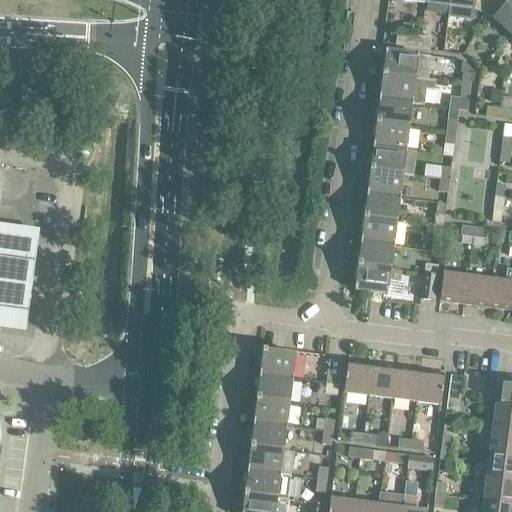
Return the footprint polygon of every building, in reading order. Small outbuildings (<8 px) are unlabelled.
[(449,0),(449,7),(474,11),(483,15),(490,0),(449,0)] [(493,20),(511,36),(511,35),(511,0),(508,3),(504,0),(490,0),(483,15),(493,20)] [(396,47),(419,50),(421,38),(397,34),(396,47)] [(432,39),(421,38),(419,50),(430,52),(432,39)] [(386,52),(383,77),(436,83),(428,82),(431,58),(386,52)] [(463,75),(462,87),(471,88),(472,76),(463,75)] [(434,92),(436,83),(383,77),(379,100),(424,106),(426,91),(434,92)] [(469,100),(471,88),(462,87),(460,99),(469,100)] [(501,92),(491,91),(490,104),(499,105),(501,92)] [(424,107),(424,106),(379,100),(376,124),(409,129),(412,105),(424,107)] [(486,117),(498,119),(499,110),(487,108),(486,117)] [(511,112),(499,110),(498,119),(510,121),(511,112)] [(448,121),(446,134),(455,135),(457,122),(448,121)] [(376,124),(373,148),(406,152),(409,129),(376,124)] [(511,126),(504,126),(501,151),(510,152),(511,139),(511,126)] [(454,147),(455,135),(446,134),(445,146),(454,147)] [(403,176),(406,152),(373,148),(370,172),(403,176)] [(509,164),(510,152),(501,151),(500,163),(509,164)] [(441,168),(440,181),(449,182),(451,170),(441,168)] [(370,172),(367,196),(400,200),(403,176),(370,172)] [(448,194),(449,182),(440,181),(439,193),(448,194)] [(497,186),(495,199),(504,200),(506,187),(497,186)] [(367,196),(364,219),(397,224),(400,200),(367,196)] [(503,212),(504,200),(495,199),(494,211),(503,212)] [(436,216),(434,228),(443,230),(445,217),(436,216)] [(394,248),(397,224),(364,219),(361,243),(394,248)] [(461,237),(474,238),(475,229),(462,227),(461,237)] [(442,242),(443,230),(434,228),(434,230),(434,232),(432,241),(442,242)] [(486,231),(475,229),(474,238),(485,240),(486,231)] [(0,333),(18,336),(31,236),(0,231),(0,333)] [(391,272),(394,248),(361,243),(358,267),(391,272)] [(426,265),(424,276),(437,277),(438,267),(426,265)] [(401,273),(391,272),(358,267),(355,292),(388,296),(390,282),(400,283),(401,273)] [(440,302),(465,306),(468,278),(443,275),(440,302)] [(434,302),(437,277),(424,276),(421,300),(434,302)] [(492,281),(468,278),(465,306),(488,309),(492,281)] [(488,309),(511,311),(511,283),(492,281),(488,309)] [(263,352),(260,376),(293,381),(296,357),(263,352)] [(329,361),(326,385),(339,386),(342,363),(329,361)] [(344,394),(368,397),(372,366),(348,363),(344,394)] [(395,369),(372,366),(368,397),(392,400),(395,369)] [(420,373),(395,369),(392,400),(416,404),(420,373)] [(445,376),(420,373),(416,404),(441,407),(445,376)] [(290,404),(293,381),(260,376),(257,400),(290,404)] [(497,394),(496,407),(511,408),(511,378),(490,376),(488,392),(497,394)] [(451,377),(448,401),(460,402),(461,394),(471,395),(472,381),(463,380),(463,378),(451,377)] [(338,397),(339,386),(326,385),(326,387),(325,395),(338,397)] [(318,386),(317,394),(325,395),(326,387),(318,386)] [(257,400),(254,424),(287,428),(290,404),(257,400)] [(459,413),(460,402),(448,401),(446,411),(459,413)] [(511,408),(496,407),(493,430),(511,432),(511,408)] [(333,434),(334,422),(325,421),(324,433),(333,434)] [(254,424),(251,448),(284,452),(287,428),(254,424)] [(511,456),(511,432),(493,430),(490,454),(511,456)] [(322,446),(331,447),(333,434),(324,433),(322,446)] [(350,443),(362,445),(363,436),(352,434),(350,443)] [(362,445),(375,447),(376,437),(363,436),(362,445)] [(443,436),(442,448),(451,449),(452,438),(443,436)] [(398,449),(410,451),(411,442),(399,440),(398,449)] [(411,442),(410,451),(422,453),(424,443),(411,442)] [(248,472),(281,476),(292,477),(295,453),(284,452),(251,448),(248,472)] [(449,462),(451,449),(442,448),(440,461),(449,462)] [(348,458),(360,460),(361,451),(350,449),(348,458)] [(374,452),(361,451),(360,460),(373,462),(374,452)] [(511,481),(511,456),(490,454),(488,468),(476,467),(475,477),(486,478),(511,481)] [(396,465),(408,466),(409,457),(397,455),(396,465)] [(434,460),(409,457),(408,466),(408,470),(432,473),(434,460)] [(319,469),(318,480),(327,481),(328,470),(319,469)] [(287,501),(290,477),(248,472),(245,496),(278,500),(287,501)] [(511,481),(486,478),(483,502),(511,505),(511,481)] [(325,495),(327,481),(318,480),(316,493),(325,495)] [(437,484),(435,496),(445,497),(446,485),(437,484)] [(276,511),(278,500),(245,496),(242,511),(276,511)] [(402,511),(404,499),(380,496),(379,507),(377,511),(402,511)] [(443,510),(445,497),(435,496),(434,509),(443,510)] [(404,499),(402,511),(420,511),(414,511),(416,500),(404,499)] [(328,511),(353,511),(355,504),(330,500),(328,511)] [(511,511),(511,505),(483,502),(482,511),(511,511)]
